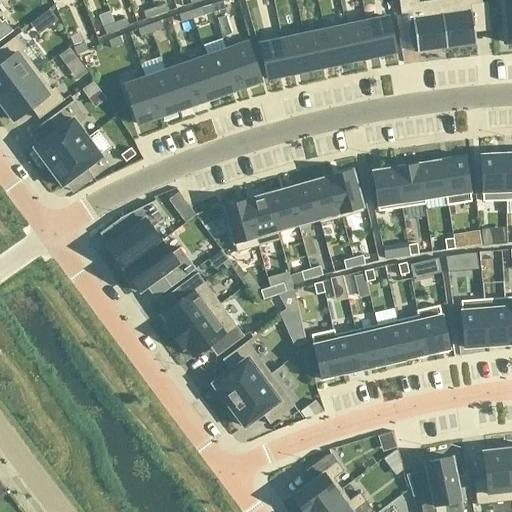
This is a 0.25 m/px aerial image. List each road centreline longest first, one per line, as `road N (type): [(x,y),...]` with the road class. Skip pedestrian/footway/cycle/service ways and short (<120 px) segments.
road 1 (residential): [(511,96),(341,118),(241,142),(123,189),(50,236)]
road 2 (residential): [(50,236),(229,474)]
road 3 (residential): [(511,391),(399,410),(305,438),(229,474)]
